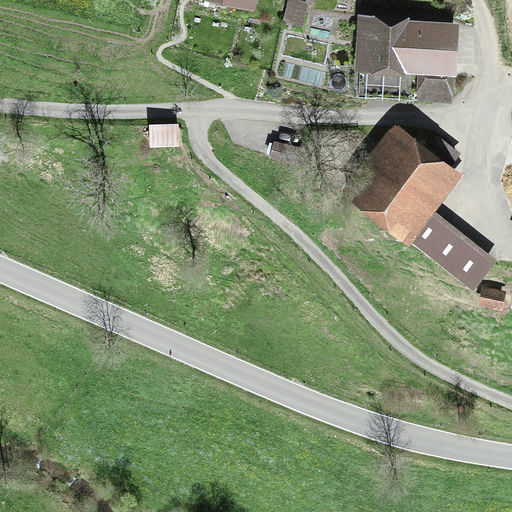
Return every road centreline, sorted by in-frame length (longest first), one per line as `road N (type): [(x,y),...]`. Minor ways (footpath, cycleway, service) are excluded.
road 1 (tertiary): [(0,273),(363,422),(511,458)]
road 2 (unclassified): [(192,110),(211,160),(301,238),(374,318),(420,358),(511,404)]
road 3 (unclassified): [(192,110),(489,125)]
road 4 (unclassified): [(0,105),(192,110)]
road 5 (unclassified): [(511,245),(486,213),(481,171),(489,125)]
